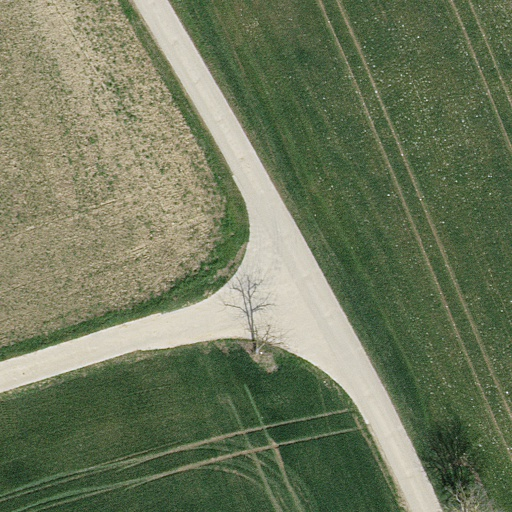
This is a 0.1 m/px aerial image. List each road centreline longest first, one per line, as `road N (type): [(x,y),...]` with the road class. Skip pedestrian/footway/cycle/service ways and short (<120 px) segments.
road 1 (track): [(421,511),(145,0)]
road 2 (track): [(0,384),(305,292)]
